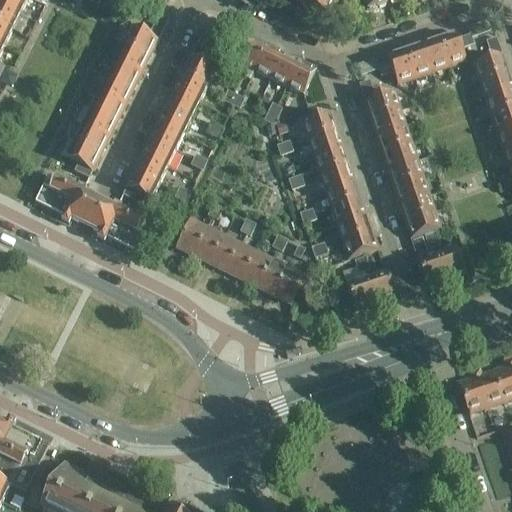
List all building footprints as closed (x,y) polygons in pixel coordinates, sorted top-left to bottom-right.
[(0,0),(0,7),(21,17),(29,1),(26,0),(0,0)] [(129,0),(109,0),(108,1),(125,9),(129,0)] [(153,3),(154,0),(148,0),(145,6),(151,9),(153,3)] [(164,8),(167,0),(160,0),(158,5),(164,8)] [(327,17),(335,0),(311,0),(308,8),(327,17)] [(389,4),(387,0),(365,0),(369,11),(378,8),(380,10),(386,8),(386,5),(389,4)] [(0,27),(13,33),(21,17),(0,7),(0,27)] [(166,29),(169,22),(159,17),(156,24),(166,29)] [(163,34),(166,29),(156,24),(154,29),(163,34)] [(222,37),(227,27),(221,24),(216,34),(222,37)] [(490,35),(487,24),(480,27),(484,37),(490,35)] [(0,47),(5,50),(13,33),(0,27),(0,47)] [(229,35),(232,30),(227,27),(222,37),(226,39),(228,35),(229,35)] [(484,37),(480,27),(475,28),(478,39),(484,37)] [(478,39),(475,28),(468,31),(471,38),(472,41),(478,39)] [(161,39),(163,34),(154,29),(151,34),(161,39)] [(158,45),(148,40),(132,32),(124,48),(149,60),(153,52),(155,53),(159,45),(158,45)] [(158,45),(161,39),(151,34),(148,40),(158,45)] [(229,48),(234,38),(229,35),(228,35),(226,39),(224,45),(229,48)] [(462,51),(459,42),(457,35),(449,38),(449,40),(440,43),(449,69),(466,63),(462,51)] [(208,50),(211,43),(202,38),(199,45),(208,50)] [(234,50),(239,40),(234,38),(229,48),(234,50)] [(474,47),(472,41),(471,38),(465,40),(468,49),(474,47)] [(255,74),(267,50),(259,45),(260,43),(252,39),(249,45),(244,55),(239,66),(255,74)] [(239,52),(244,43),(239,40),(234,50),(239,52)] [(468,49),(465,40),(459,42),(462,51),(468,49)] [(499,47),(497,40),(487,44),(489,51),(499,47)] [(244,55),(249,45),(244,43),(239,52),(244,55)] [(449,69),(440,43),(431,46),(431,44),(423,47),(432,75),(449,69)] [(206,55),(208,50),(199,45),(196,50),(206,55)] [(432,75),(423,47),(414,50),(415,52),(406,55),(415,81),(432,75)] [(501,53),(499,47),(489,51),(491,56),(501,53)] [(145,69),(149,60),(124,48),(116,64),(143,78),(147,70),(145,69)] [(203,60),(206,55),(196,50),(193,56),(203,60)] [(271,82),(284,56),(277,52),(276,54),(267,50),(255,74),(271,82)] [(503,59),(501,53),(491,56),(493,62),(503,59)] [(415,81),(406,55),(397,58),(397,56),(388,59),(390,65),(394,75),(398,86),(415,81)] [(201,66),(203,60),(193,56),(191,61),(201,66)] [(287,90),(300,66),(291,61),(292,59),(284,56),(271,82),(287,90)] [(508,76),(505,67),(507,67),(504,58),(503,59),(493,62),(476,68),(482,85),(508,76)] [(201,66),(191,61),(190,61),(186,68),(188,69),(184,78),(208,90),(216,73),(201,66)] [(379,69),(376,62),(370,64),(374,74),(379,72),(378,69),(379,69)] [(139,85),(143,78),(116,64),(108,81),(133,93),(137,84),(139,85)] [(374,74),(370,64),(364,66),(368,76),(374,74)] [(394,75),(390,65),(384,67),(388,77),(394,75)] [(304,98),(317,72),(309,68),(308,70),(300,66),(287,90),(304,98)] [(368,76),(364,66),(358,68),(362,78),(368,76)] [(388,77),(384,67),(379,69),(378,69),(379,72),(382,79),(388,77)] [(511,93),(511,84),(511,85),(508,76),(482,85),(487,102),(511,93)] [(200,106),(208,90),(184,78),(180,86),(178,85),(174,93),(200,106)] [(129,101),(133,93),(108,81),(100,97),(127,110),(131,102),(129,101)] [(376,101),(370,83),(360,87),(366,105),(376,101)] [(192,122),(200,106),(174,93),(170,101),(172,102),(168,110),(192,122)] [(511,112),(511,93),(487,102),(493,119),(511,112)] [(229,106),(234,97),(228,94),(224,103),(229,106)] [(376,101),(366,105),(365,105),(368,114),(370,113),(373,122),(399,113),(393,96),(376,101)] [(123,118),(127,110),(100,97),(92,113),(117,125),(121,117),(123,118)] [(235,108),(239,99),(234,97),(229,106),(235,108)] [(240,111),(244,102),(239,99),(235,108),(240,111)] [(280,115),(283,110),(274,106),(271,111),(280,115)] [(184,138),(192,122),(168,110),(164,119),(162,118),(158,125),(184,138)] [(278,121),(280,115),(271,111),(269,116),(278,121)] [(511,131),(511,112),(493,119),(499,136),(511,131)] [(113,133),(117,125),(92,113),(84,129),(111,142),(114,134),(113,133)] [(405,130),(399,113),(373,122),(376,131),(374,131),(377,140),(405,130)] [(275,126),(278,121),(269,116),(266,122),(275,126)] [(336,134),(333,126),(335,125),(332,116),(304,126),(310,143),(336,134)] [(176,154),(184,138),(158,125),(154,133),(156,134),(152,142),(176,154)] [(213,138),(218,129),(212,126),(208,135),(213,138)] [(107,150),(111,142),(84,129),(76,145),(101,157),(105,149),(107,150)] [(219,140),(223,131),(218,129),(213,138),(219,140)] [(410,147),(405,130),(377,140),(379,148),(381,147),(384,156),(410,147)] [(511,150),(511,131),(499,136),(505,153),(511,150)] [(344,151),(341,143),(339,143),(336,134),(310,143),(316,160),(344,151)] [(168,170),(176,154),(152,142),(148,151),(146,150),(142,157),(168,170)] [(97,166),(101,157),(76,145),(68,162),(81,168),(93,174),(95,175),(99,167),(97,166)] [(293,155),(291,150),(290,146),(284,147),(287,157),(293,155)] [(287,157),(284,147),(278,149),(281,159),(287,157)] [(416,164),(410,147),(384,156),(388,165),(385,166),(388,174),(416,164)] [(347,169),(344,160),(347,159),(344,151),(316,160),(322,177),(347,169)] [(160,187),(168,170),(142,157),(138,165),(140,166),(136,175),(160,187)] [(197,170),(202,161),(196,158),(192,167),(197,170)] [(203,173),(207,164),(202,161),(197,170),(203,173)] [(422,181),(416,164),(388,174),(391,182),(393,181),(396,190),(422,181)] [(89,181),(93,174),(81,168),(77,175),(89,181)] [(355,185),(353,177),(350,177),(347,169),(322,177),(327,194),(355,185)] [(152,203),(160,187),(136,175),(132,183),(130,182),(126,190),(127,191),(140,197),(152,203)] [(304,189),(302,184),(301,180),(295,182),(299,191),(304,189)] [(143,223),(122,213),(122,212),(115,208),(114,210),(102,204),(85,196),(87,194),(79,190),(79,191),(57,181),(51,193),(44,190),(36,206),(47,211),(44,216),(69,229),(72,224),(89,232),(100,238),(98,243),(123,256),(126,250),(136,255),(144,239),(137,236),(143,223)] [(428,198),(422,181),(396,190),(399,199),(397,200),(400,208),(428,198)] [(299,191),(295,182),(290,184),(293,193),(299,191)] [(359,203),(356,194),(358,193),(355,185),(327,194),(333,211),(359,203)] [(136,204),(140,197),(127,191),(124,198),(136,204)] [(181,203),(186,194),(180,191),(176,200),(181,203)] [(187,205),(191,196),(186,194),(181,203),(187,205)] [(433,215),(428,198),(400,208),(403,216),(405,215),(408,224),(433,215)] [(367,219),(364,211),(362,212),(359,203),(333,211),(339,228),(367,219)] [(220,218),(223,212),(214,208),(211,213),(220,218)] [(218,223),(220,218),(211,213),(209,219),(218,223)] [(316,223),(314,218),(313,214),(307,215),(310,225),(316,223)] [(310,225),(307,215),(301,217),(304,227),(310,225)] [(439,233),(433,215),(408,224),(411,233),(409,234),(411,242),(439,233)] [(371,237),(368,228),(370,227),(367,219),(339,228),(345,246),(371,237)] [(194,259),(208,231),(191,223),(177,251),(194,259)] [(253,234),(255,228),(246,224),(244,229),(253,234)] [(250,239),(253,234),(244,229),(241,234),(250,239)] [(210,267),(224,239),(208,231),(194,259),(210,267)] [(379,253),(376,245),(374,246),(371,237),(345,246),(351,263),(379,253)] [(438,243),(436,237),(426,240),(428,246),(438,243)] [(226,275),(240,247),(224,239),(210,267),(226,275)] [(285,250),(288,244),(279,240),(276,245),(285,250)] [(440,249),(438,243),(428,246),(430,252),(440,249)] [(282,255),(285,250),(276,245),(273,250),(282,255)] [(242,283),(256,255),(240,247),(226,275),(242,283)] [(327,257),(326,252),(324,247),(318,249),(322,259),(327,257)] [(322,259),(318,249),(313,251),(316,261),(322,259)] [(466,276),(458,252),(438,259),(446,283),(466,276)] [(259,291),(272,263),(256,255),(242,283),(259,291)] [(446,283),(438,259),(418,266),(426,290),(446,283)] [(275,299),(289,271),(272,263),(259,291),(275,299)] [(368,268),(366,263),(356,266),(358,272),(368,268)] [(370,274),(368,268),(358,272),(360,277),(370,274)] [(319,291),(315,289),(319,281),(307,275),(305,280),(289,271),(275,299),(291,308),(297,296),(312,304),(319,291)] [(396,300),(388,276),(367,283),(376,307),(396,300)] [(376,307),(367,283),(347,289),(356,314),(376,307)] [(511,372),(510,367),(505,368),(506,371),(494,375),(503,404),(511,400),(511,372)] [(503,404),(494,375),(481,379),(480,377),(476,378),(488,413),(490,412),(489,408),(503,404)] [(488,413),(476,378),(471,380),(472,382),(459,387),(469,415),(483,410),(485,414),(488,413)] [(25,497),(51,443),(9,422),(6,428),(0,424),(0,484),(10,489),(25,497)] [(154,511),(65,468),(43,511),(154,511)] [(0,504),(2,506),(10,489),(0,484),(0,504)] [(37,511),(39,511),(46,497),(36,492),(28,507),(37,511)]
